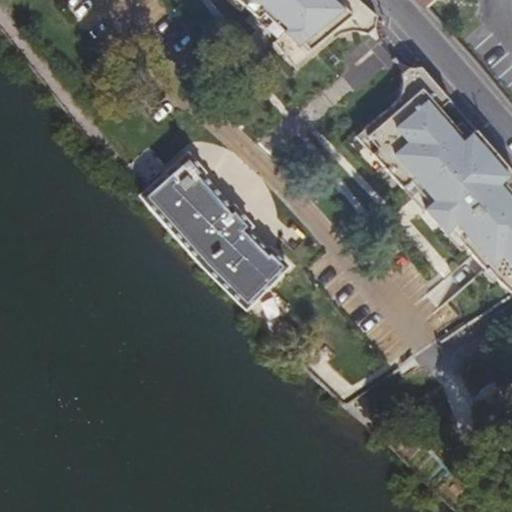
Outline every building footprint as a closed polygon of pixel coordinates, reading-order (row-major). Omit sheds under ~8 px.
[(221,0),(235,12),(240,7),(232,0),(221,0)] [(232,0),(240,7),(254,20),(260,25),(264,20),(282,34),(273,41),(269,44),(280,57),(286,52),(298,66),(336,36),(347,33),(357,34),(363,36),(371,29),(372,23),(374,17),(354,0),(232,0)] [(433,0),(417,0),(424,8),(433,0)] [(273,41),(282,34),(264,20),(260,25),(254,20),(252,21),(273,41)] [(483,26),(465,42),(487,68),(506,51),(483,26)] [(292,71),(298,66),(286,52),(280,57),(292,71)] [(509,297),(511,294),(511,199),(501,186),(507,181),(511,177),(472,131),(467,135),(461,140),(451,128),(435,110),(446,101),(418,68),(411,70),(405,70),(398,75),(398,88),(398,93),(392,104),(358,132),(373,150),(367,156),(398,190),(406,183),(425,206),(419,210),(440,234),(444,230),(461,249),(480,272),(482,270),(492,281),(509,297)] [(461,140),(467,135),(456,123),(451,128),(461,140)] [(367,156),(373,150),(358,132),(351,138),(367,156)] [(187,155),(141,195),(246,308),(286,266),(270,251),(269,249),(267,248),(264,249),(263,250),(247,233),(249,228),(238,215),(231,207),(225,206),(201,176),(201,172),(187,155)] [(511,199),(511,187),(507,181),(501,186),(511,199)] [(419,210),(425,206),(406,183),(398,190),(418,212),(419,210)] [(456,253),(461,249),(444,230),(440,234),(456,253)] [(492,281),(482,270),(480,272),(478,274),(487,285),(492,281)] [(428,395),(403,413),(412,425),(437,408),(428,395)]
